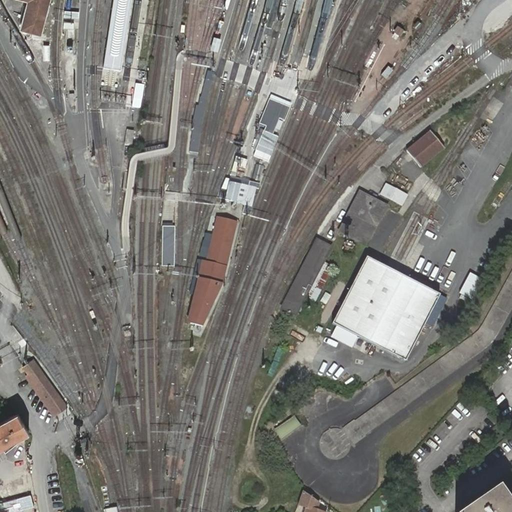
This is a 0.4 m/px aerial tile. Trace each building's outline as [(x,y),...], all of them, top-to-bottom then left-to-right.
[(28,0),(21,28),(40,33),(48,0),(28,0)] [(131,0),(113,0),(104,67),(121,69),(131,0)] [(215,73),(208,71),(199,105),(196,105),(190,152),(198,153),(206,108),(215,73)] [(292,103),(272,94),(260,124),(267,127),(254,156),(268,162),(279,136),(274,134),(280,119),(285,121),(292,103)] [(406,150),(420,167),(444,148),(430,131),(406,150)] [(244,173),(248,159),(237,155),(232,170),(244,173)] [(229,179),(226,199),(244,202),(242,212),(252,213),(257,185),(244,183),(245,182),(229,179)] [(381,194),(401,205),(406,195),(386,185),(381,194)] [(359,192),(356,198),(383,213),(387,206),(359,192)] [(383,213),(356,198),(339,231),(366,246),(383,213)] [(238,221),(216,216),(205,260),(227,266),(238,221)] [(174,226),(162,226),(161,266),(174,266),(174,226)] [(303,300),(322,263),(331,247),(317,240),(282,307),(296,314),(298,311),(301,312),(306,302),(303,300)] [(407,361),(441,295),(393,270),(378,263),(368,258),(334,325),(407,361)] [(188,322),(200,326),(219,283),(223,284),(227,266),(206,261),(205,260),(202,260),(189,313),(188,322)] [(331,268),(322,263),(303,300),(306,302),(312,305),(331,268)] [(283,326),(280,331),(282,332),(278,339),(288,343),(294,331),(283,326)] [(66,407),(53,387),(39,368),(34,362),(24,368),(26,371),(28,375),(42,395),(40,397),(53,415),(66,407)] [(40,397),(42,395),(28,375),(26,377),(40,397)] [(13,441),(28,432),(18,413),(0,422),(0,447),(6,445),(7,448),(15,444),(13,441)] [(294,416),(274,430),(281,440),(302,426),(294,416)] [(511,511),(511,506),(498,485),(459,511),(511,511)] [(315,501),(300,496),(297,504),(307,507),(305,511),(321,511),(315,510),(312,509),(315,501)]
